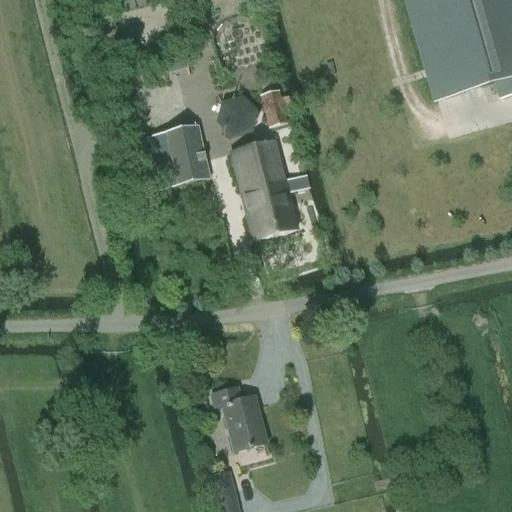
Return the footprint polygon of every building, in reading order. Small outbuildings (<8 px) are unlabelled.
[(511,0),(408,0),(438,102),(499,85),(504,101),(511,98),(511,0)] [(268,130),(285,126),(282,113),(279,100),(277,93),(260,98),(268,130)] [(282,99),(279,100),(282,113),(289,112),(291,111),(287,98),(282,99)] [(222,104),(216,125),(231,141),(252,135),(258,114),(243,99),(222,104)] [(158,192),(209,181),(198,128),(146,139),(158,192)] [(308,190),(305,177),(302,178),(284,182),(274,143),(231,154),(254,243),(297,232),(287,195),(303,191),(308,190)] [(234,454),(266,446),(258,413),(252,414),(249,401),(241,403),(238,390),(212,397),(215,410),(222,408),(234,454)] [(204,398),(192,401),(195,414),(207,411),(204,398)] [(236,511),(228,476),(206,482),(213,511),(236,511)]
